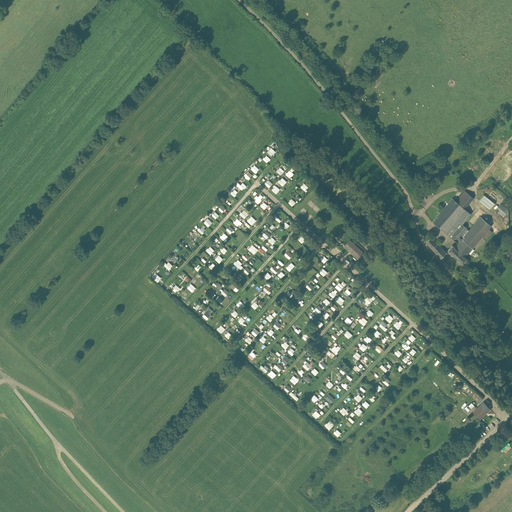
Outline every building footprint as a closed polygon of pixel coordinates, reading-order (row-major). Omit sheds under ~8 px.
[(271,156),(275,151),(271,147),(267,151),(271,156)] [(250,168),(255,173),(259,169),(254,164),(250,168)] [(243,174),(246,179),(252,176),(249,171),(243,174)] [(281,177),(278,182),(283,185),(286,180),(281,177)] [(268,179),(264,183),(268,187),(272,184),(268,179)] [(271,189),(276,194),(280,189),(275,185),(271,189)] [(423,189),(414,196),(416,199),(419,197),(419,196),(426,190),(424,187),(422,188),(423,189)] [(473,198),(465,191),(456,201),(464,208),(473,198)] [(258,203),(263,196),(258,193),(255,198),(256,199),(255,201),(258,203)] [(494,203),(484,195),(479,201),(489,209),(494,203)] [(452,198),(433,222),(458,243),(460,240),(459,239),(460,238),(458,237),(466,227),(462,224),(471,214),(464,208),(456,201),(452,198)] [(508,211),(500,205),(497,209),(505,215),(508,211)] [(252,225),(256,221),(251,216),(247,220),(252,225)] [(458,243),(454,247),(465,257),(482,237),(485,240),(492,232),(488,229),(491,226),(480,216),(460,240),(458,243)] [(207,227),(212,222),(207,218),(203,222),(207,227)] [(508,233),(505,229),(498,237),(502,240),(508,233)] [(266,238),(270,234),(266,230),(262,234),(266,238)] [(189,238),(194,242),(198,237),(193,233),(189,238)] [(224,241),(228,237),(224,233),(220,236),(224,241)] [(446,252),(431,237),(426,243),(440,258),(446,252)] [(364,253),(349,240),(343,246),(358,260),(364,253)] [(248,248),(253,254),(258,250),(252,244),(248,248)] [(454,247),(452,245),(448,250),(462,263),(466,258),(465,257),(454,247)] [(210,254),(215,250),(210,246),(206,250),(210,254)] [(288,250),(284,254),(289,259),(293,255),(288,250)] [(174,262),(178,257),(175,254),(170,259),(174,262)] [(215,259),(219,263),(223,259),(219,255),(215,259)] [(238,259),(234,263),(239,268),(243,264),(238,259)] [(211,261),(207,265),(211,269),(216,265),(211,261)] [(275,273),(279,269),(274,264),(270,268),(275,273)] [(263,275),(267,279),(271,275),(267,271),(263,275)] [(219,290),(222,286),(216,281),(212,284),(219,290)] [(310,290),(314,286),(310,282),(306,286),(310,290)] [(191,283),(187,287),(192,291),(196,287),(191,283)] [(175,284),(171,288),(176,292),(180,288),(175,284)] [(271,287),(266,284),(263,289),(269,294),(270,292),(269,291),(271,287)] [(225,296),(229,292),(224,288),(220,292),(225,296)] [(369,304),(373,299),(368,295),(364,300),(369,304)] [(337,297),(334,299),(340,305),(343,303),(337,297)] [(240,300),(236,304),(242,309),(245,305),(240,300)] [(319,313),(322,309),(318,304),(314,309),(319,313)] [(209,307),(202,315),(207,319),(214,311),(209,307)] [(385,318),(389,323),(394,319),(389,314),(385,318)] [(363,325),(367,321),(362,316),(358,321),(363,325)] [(379,325),(385,331),(387,329),(385,326),(387,324),(383,320),(379,325)] [(277,329),(281,325),(276,321),(272,325),(277,329)] [(220,333),(225,329),(221,324),(216,328),(220,333)] [(226,329),(222,332),(228,338),(231,335),(226,329)] [(348,339),(352,335),(348,330),(344,334),(348,339)] [(328,347),(332,344),(328,339),(324,343),(328,347)] [(363,343),(359,347),(363,351),(367,347),(363,343)] [(335,354),(339,350),(334,345),(330,349),(335,354)] [(357,360),(361,356),(356,351),(352,355),(357,360)] [(285,364),(290,359),(285,355),(281,359),(285,364)] [(272,357),(267,363),(271,367),(276,360),(272,357)] [(302,365),(307,370),(312,366),(307,361),(302,365)] [(274,367),(279,371),(283,366),(278,363),(274,367)] [(268,374),(272,378),(276,374),(272,370),(268,374)] [(307,383),(311,379),(307,374),(303,378),(307,383)] [(289,379),(294,384),(298,380),(293,375),(289,379)] [(318,391),(323,396),(327,391),(322,387),(318,391)] [(481,398),(471,389),(468,392),(477,401),(481,398)] [(358,402),(362,397),(358,393),(354,398),(358,402)] [(470,402),(463,409),(468,415),(476,408),(470,402)] [(484,402),(473,412),(476,415),(479,419),(490,409),(484,402)] [(346,413),(347,414),(348,412),(343,407),(339,411),(343,415),(346,413)] [(358,415),(362,411),(358,407),(354,411),(358,415)] [(312,414),(316,418),(320,414),(315,410),(312,414)] [(330,420),(324,425),(329,429),(334,424),(330,420)]
